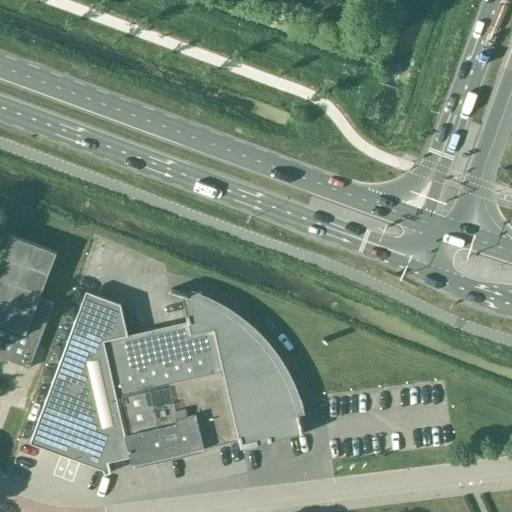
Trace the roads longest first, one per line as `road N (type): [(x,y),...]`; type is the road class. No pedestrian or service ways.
road 1 (primary): [(0,109),(424,269)]
road 2 (primary): [(424,222),(0,66)]
road 3 (unclassified): [(165,511),(511,469)]
road 4 (motorway): [(504,0),(424,222)]
road 5 (motorway): [(454,232),(511,65)]
